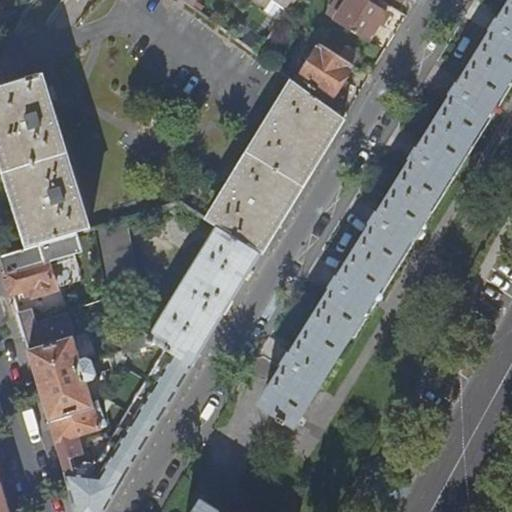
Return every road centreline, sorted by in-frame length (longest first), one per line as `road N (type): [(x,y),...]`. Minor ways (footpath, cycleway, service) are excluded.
road 1 (residential): [(130,511),(443,0)]
road 2 (primary): [(511,358),(426,511)]
road 3 (residential): [(0,376),(38,511)]
